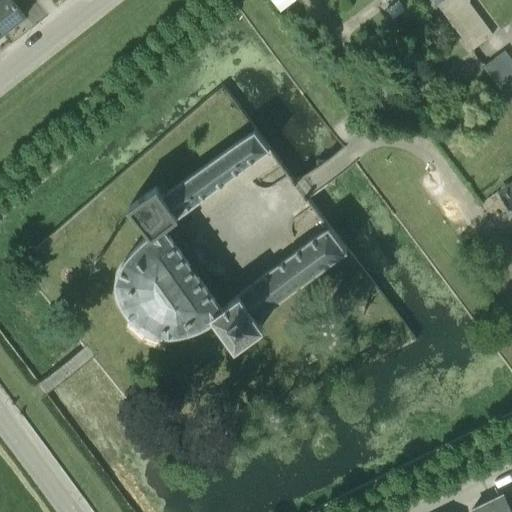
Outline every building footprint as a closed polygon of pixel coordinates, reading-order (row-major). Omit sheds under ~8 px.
[(0,0),(0,28),(4,33),(25,16),(12,0),(0,0)] [(434,0),(467,44),(471,50),(493,34),(468,1),(468,0),(434,0)] [(511,104),(511,60),(503,48),(482,64),(511,104)] [(164,226),(270,148),(255,128),(164,195),(156,185),(127,205),(148,233),(137,242),(126,254),(124,257),(121,262),(117,271),(115,276),(115,280),(115,286),(117,292),(118,297),(120,302),(126,311),(129,314),(133,318),(142,325),(146,328),(153,331),(157,332),(164,333),(172,333),(180,332),(197,328),(203,325),(209,322),(213,319),(234,347),(264,326),(258,316),(347,250),(327,226),(222,304),(164,226)] [(511,178),(495,191),(511,212),(511,178)] [(511,511),(511,498),(507,502),(502,493),(471,508),(472,511),(511,511)]
